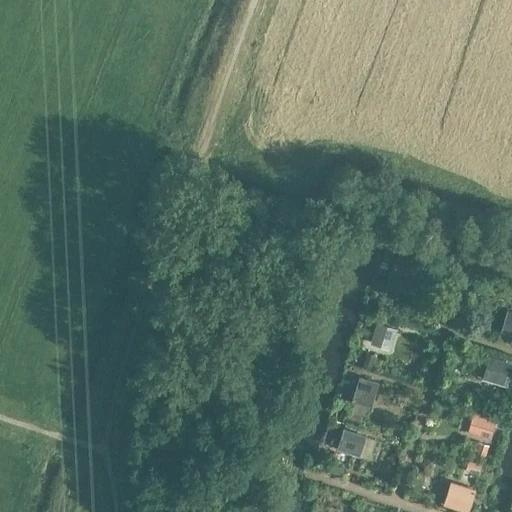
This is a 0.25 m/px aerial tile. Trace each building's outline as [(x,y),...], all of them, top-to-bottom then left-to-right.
[(393,251),(378,285),(401,295),(416,262),(393,251)] [(502,332),(511,335),(511,312),(509,311),(502,332)] [(372,340),(393,346),(399,325),(378,319),(372,340)] [(358,346),(348,379),(377,387),(386,354),(358,346)] [(511,382),(511,359),(486,351),(476,381),(509,392),(511,382)] [(475,410),(469,431),(493,438),(499,417),(475,410)] [(346,424),(337,447),(361,455),(369,433),(346,424)] [(440,463),(432,489),(467,500),(475,474),(440,463)]
